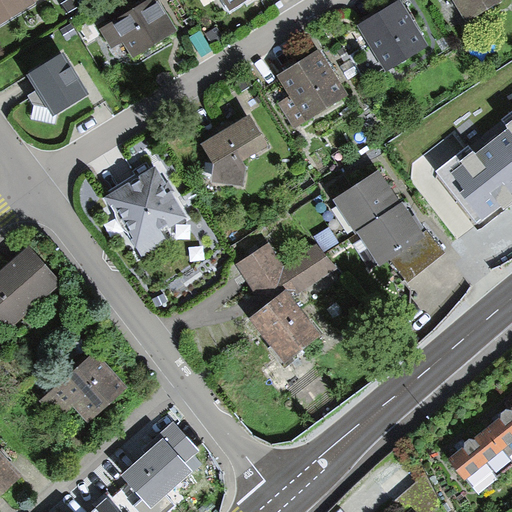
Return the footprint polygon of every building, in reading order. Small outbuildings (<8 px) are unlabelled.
[(0,0),(0,18),(30,0),(0,0)] [(156,0),(139,0),(97,27),(109,47),(118,41),(130,58),(175,29),(156,0)] [(219,0),(225,10),(241,0),(219,0)] [(397,0),(392,0),(353,25),(383,72),(426,45),(397,0)] [(449,0),(463,20),(494,0),(449,0)] [(287,94),(273,104),(289,129),(345,92),(331,71),(335,68),(323,49),(317,53),(314,48),(274,74),(287,94)] [(51,112),(85,91),(60,51),(22,75),(33,93),(37,90),(51,112)] [(245,114),(195,143),(208,163),(206,181),(239,186),(242,158),(264,145),(245,114)] [(511,200),(511,115),(504,122),(511,130),(477,156),(471,149),(438,174),(479,226),(511,200)] [(151,165),(100,197),(141,260),(166,244),(158,232),(184,216),(151,165)] [(374,169),(328,199),(351,234),(353,232),(375,266),(386,258),(405,282),(445,251),(424,228),(418,232),(399,201),(397,202),(374,169)] [(278,364),(318,334),(288,298),(333,269),(314,243),(282,265),(266,242),(232,263),(260,304),(243,317),(278,364)] [(0,329),(5,335),(63,287),(30,247),(0,272),(0,329)] [(59,422),(74,408),(89,425),(129,388),(95,352),(40,403),(59,422)] [(511,409),(481,434),(462,449),(448,460),(473,492),(494,476),(497,479),(511,467),(511,460),(510,458),(511,456),(511,409)] [(149,456),(124,477),(145,500),(137,506),(141,511),(170,511),(177,506),(168,497),(194,473),(186,464),(199,453),(175,425),(145,452),(149,456)] [(0,452),(0,499),(23,478),(1,453),(0,452)] [(122,511),(109,497),(92,511),(122,511)]
